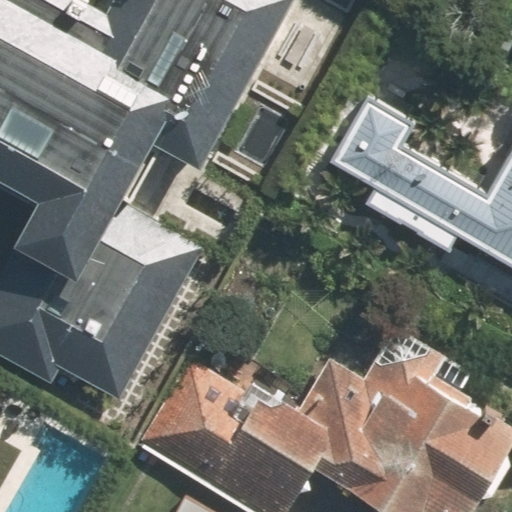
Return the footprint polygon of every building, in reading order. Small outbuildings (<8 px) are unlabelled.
[(0,0),(0,176),(37,197),(0,263),(0,355),(47,382),(57,365),(114,397),(201,244),(127,203),(163,140),(203,162),(295,0),(117,0),(110,13),(86,0),(0,0)] [(366,91),(328,161),(511,261),(511,156),(493,192),(401,142),(414,117),(366,91)] [(238,422),(200,485),(245,511),(291,511),(318,467),(393,511),(474,511),(511,449),(511,424),(471,400),(477,390),(440,367),(433,350),(372,360),(364,373),(326,350),(294,402),(237,368),(214,407),(238,422)] [(163,399),(139,442),(187,468),(185,472),(201,480),(219,446),(207,440),(214,427),(163,399)] [(217,511),(180,491),(168,511),(217,511)]
